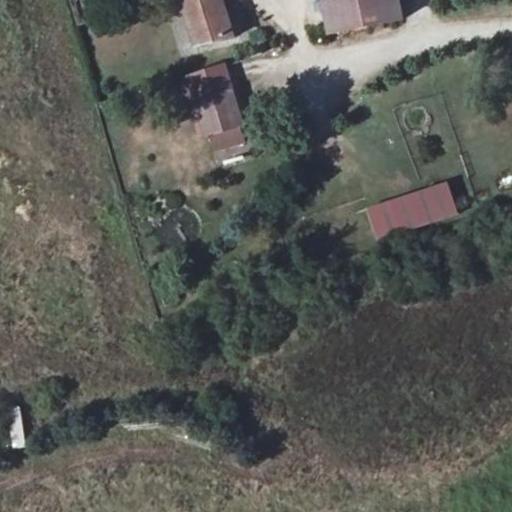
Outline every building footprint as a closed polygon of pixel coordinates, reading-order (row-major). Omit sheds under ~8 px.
[(183,0),(199,46),(236,35),(223,0),(183,0)] [(400,0),(327,0),(335,34),(405,19),(400,0)] [(199,102),(210,136),(216,153),(247,142),(241,126),(243,125),(233,92),(214,97),(199,102)] [(377,240),(459,215),(448,180),(366,206),(377,240)] [(341,216),(360,210),(351,181),(332,186),(341,216)]
